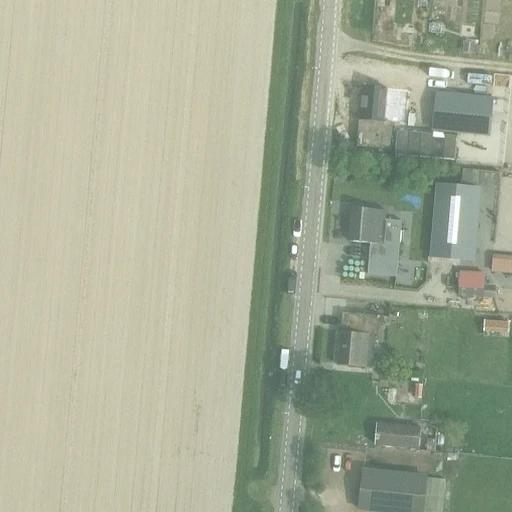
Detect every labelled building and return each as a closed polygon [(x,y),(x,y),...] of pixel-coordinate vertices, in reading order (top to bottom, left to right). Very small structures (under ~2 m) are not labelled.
[(362,87),(360,120),(392,123),(401,123),(403,91),(362,87)] [(436,93),(432,132),(470,135),(489,137),(493,98),(436,93)] [(390,150),(392,123),(360,120),(357,147),(390,150)] [(397,132),(394,156),(411,158),(455,161),(457,137),(397,132)] [(463,167),(462,181),(497,184),(498,171),(463,167)] [(436,182),(430,258),(471,261),(476,186),(436,182)] [(385,220),(386,211),(352,208),(349,242),(371,244),(368,274),(397,277),(402,222),(385,220)] [(511,256),(493,255),(492,273),(511,274),(511,256)] [(459,284),(458,297),(484,299),(495,299),(496,286),(485,285),(459,284)] [(385,317),(342,314),(338,366),(373,369),(375,348),(376,348),(377,336),(379,336),(379,327),(384,327),(385,317)] [(483,332),(483,338),(501,339),(508,339),(508,333),(509,322),(484,321),(483,332)] [(415,385),(414,399),(421,400),(422,387),(422,386),(415,385)] [(375,445),(419,449),(419,451),(427,452),(428,439),(421,439),(422,427),(377,424),(375,445)] [(378,511),(423,511),(424,511),(423,511),(442,511),(445,480),(427,478),(363,471),(359,510),(378,511)]
